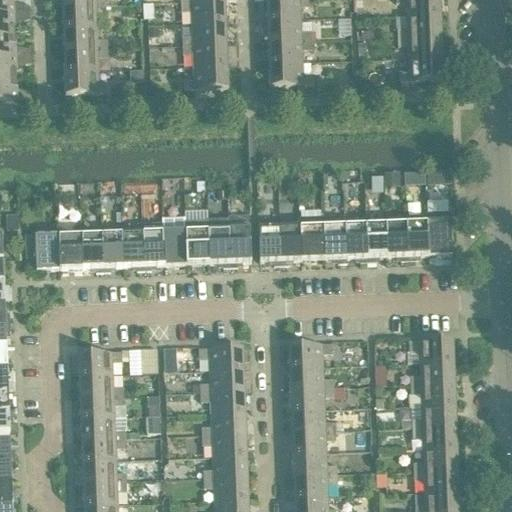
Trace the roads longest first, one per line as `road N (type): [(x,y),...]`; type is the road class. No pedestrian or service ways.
road 1 (residential): [(53,511),(37,489),(52,439),(51,332),(65,319),(266,312)]
road 2 (residential): [(266,312),(505,301)]
road 3 (tertiary): [(505,301),(497,95)]
road 4 (residential): [(269,511),(266,312)]
road 5 (tertiary): [(511,439),(505,301)]
